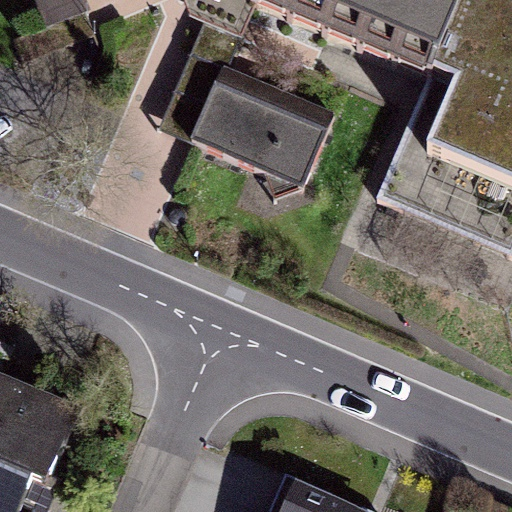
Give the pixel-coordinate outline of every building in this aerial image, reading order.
[(34,0),(48,35),(89,19),(82,0),(34,0)] [(511,0),(189,0),(196,16),(240,34),(254,5),(432,74),(381,209),(511,262),(511,0)] [(336,124),(228,82),(201,152),(308,194),(336,124)] [(52,511),(95,421),(0,377),(0,511),(52,511)] [(337,511),(292,493),(284,511),(337,511)]
